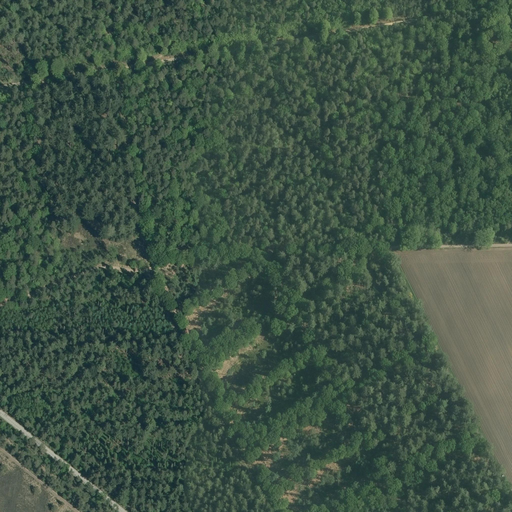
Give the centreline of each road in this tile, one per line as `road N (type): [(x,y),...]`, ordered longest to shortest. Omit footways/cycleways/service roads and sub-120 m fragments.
road 1 (track): [(0,86),(506,0)]
road 2 (track): [(180,0),(181,31),(122,86),(140,234),(168,253)]
road 3 (track): [(264,251),(176,250),(145,270),(100,266),(0,305)]
road 4 (track): [(145,270),(274,511)]
road 5 (track): [(386,493),(264,251)]
road 6 (track): [(511,245),(264,251)]
road 7 (unclassified): [(122,511),(0,412)]
